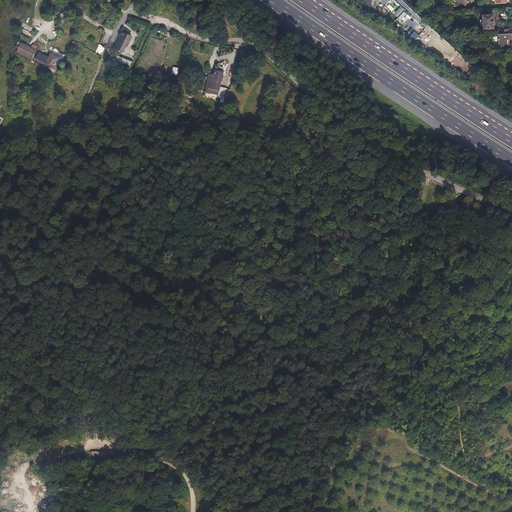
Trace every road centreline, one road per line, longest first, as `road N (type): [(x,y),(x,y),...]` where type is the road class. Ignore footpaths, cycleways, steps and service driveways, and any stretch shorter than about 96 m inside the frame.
road 1 (unclassified): [(203,0),(374,143),(511,214)]
road 2 (motorway): [(272,0),(511,159)]
road 3 (motorway): [(511,136),(312,0)]
road 4 (track): [(192,511),(180,470),(109,443),(77,416)]
